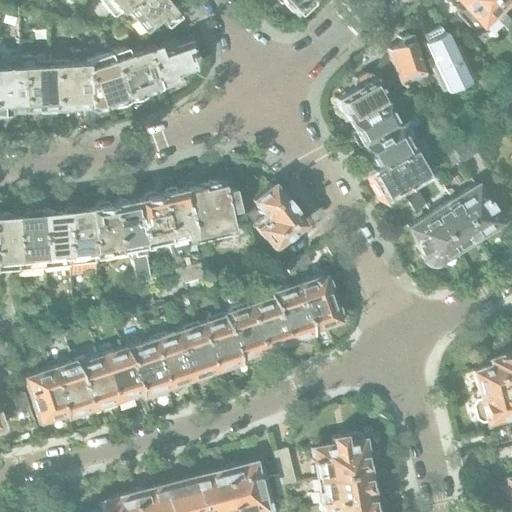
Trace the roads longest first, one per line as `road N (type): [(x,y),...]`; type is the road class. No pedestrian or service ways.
road 1 (residential): [(0,475),(170,439),(402,347)]
road 2 (residential): [(402,347),(354,239),(269,93)]
road 3 (residential): [(269,93),(162,142),(0,166)]
road 4 (residential): [(441,511),(402,347)]
road 5 (residential): [(373,0),(269,93)]
road 6 (residential): [(402,347),(511,283)]
